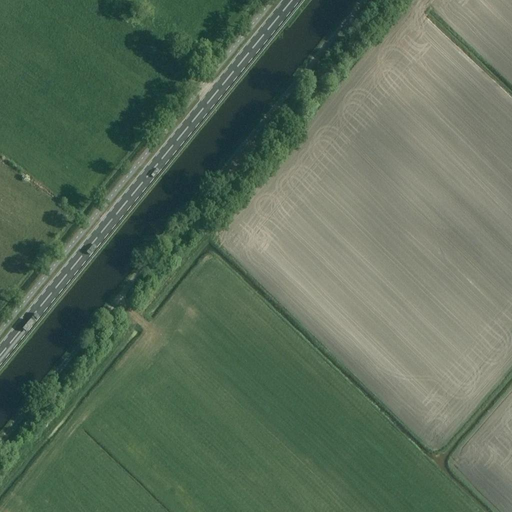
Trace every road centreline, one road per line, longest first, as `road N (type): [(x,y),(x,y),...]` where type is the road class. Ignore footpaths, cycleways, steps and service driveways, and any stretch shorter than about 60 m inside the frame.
road 1 (unclassified): [(0,442),(364,0)]
road 2 (primary): [(0,354),(293,0)]
